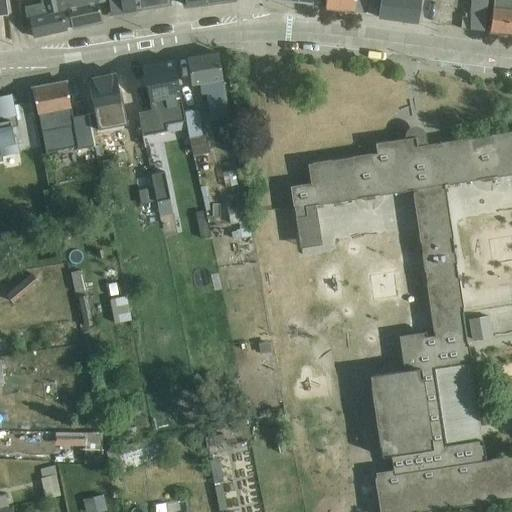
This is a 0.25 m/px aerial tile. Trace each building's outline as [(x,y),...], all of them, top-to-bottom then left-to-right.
[(62,8),(60,0),(40,0),(41,4),(25,7),(26,13),(21,14),(23,27),(32,26),(34,38),(66,31),(65,25),(71,23),(67,7),(62,8)] [(72,29),(102,23),(98,4),(105,2),(104,0),(60,0),(62,8),(67,7),(71,23),(72,29)] [(137,11),(134,0),(109,0),(111,15),(137,11)] [(134,0),(137,11),(171,5),(170,0),(134,0)] [(365,13),(366,0),(326,0),(325,10),(353,13),(353,12),(365,13)] [(381,0),(378,17),(417,23),(419,0),(381,0)] [(470,0),(469,30),(483,32),(487,0),(470,0)] [(511,0),(493,0),(489,33),(511,35),(511,0)] [(228,117),(218,55),(218,53),(187,59),(192,85),(200,84),(201,95),(205,94),(210,120),(228,117)] [(173,61),(142,67),(151,110),(138,113),(139,122),(142,136),(167,131),(166,125),(185,121),(183,113),(173,61)] [(112,75),(111,73),(99,75),(99,77),(88,80),(95,113),(88,114),(89,115),(95,146),(98,161),(112,157),(111,150),(113,150),(108,127),(126,123),(123,109),(125,109),(121,90),(118,91),(114,74),(112,75)] [(73,119),(66,82),(32,88),(38,115),(39,115),(47,153),(78,147),(78,149),(95,146),(89,115),(73,119)] [(0,161),(1,161),(1,156),(15,154),(15,153),(19,152),(16,136),(13,137),(11,127),(17,126),(11,94),(0,96),(0,161)] [(185,121),(192,157),(210,153),(206,135),(202,135),(196,110),(183,113),(185,121)] [(142,136),(139,122),(127,125),(129,134),(119,137),(122,153),(145,148),(142,136)] [(443,185),(511,174),(511,132),(431,145),(428,132),(423,126),(416,126),(408,131),(407,139),(375,144),(376,154),(318,163),(321,182),(290,187),(300,249),(322,245),(315,205),(413,190),(433,334),(434,334),(435,336),(426,338),(426,333),(399,337),(404,372),(369,378),(371,387),(370,387),(379,448),(380,448),(382,457),(391,456),(393,471),(376,473),(376,478),(374,478),(379,511),(417,511),(511,497),(511,456),(491,459),(492,461),(485,462),(484,458),(485,457),(483,445),(482,446),(469,359),(470,358),(468,347),(467,347),(462,313),(462,312),(462,309),(463,309),(445,189),(444,189),(443,185)] [(154,202),(158,216),(172,213),(168,199),(170,198),(164,171),(149,174),(154,202)] [(244,194),(225,198),(230,224),(248,221),(244,194)] [(159,224),(156,211),(135,216),(137,229),(159,224)] [(252,237),(233,239),(234,249),(237,248),(238,257),(254,255),(252,237)] [(81,271),(72,273),(76,292),(85,291),(81,271)] [(39,282),(32,273),(6,295),(13,303),(39,282)] [(86,296),(79,298),(85,327),(92,326),(86,296)] [(126,297),(110,300),(115,324),(131,321),(126,297)] [(468,318),(472,341),(495,337),(490,315),(468,318)] [(5,343),(0,344),(0,356),(15,353),(14,344),(6,345),(5,343)] [(138,437),(136,427),(118,431),(120,441),(138,437)] [(227,447),(221,430),(205,435),(209,452),(227,447)] [(101,463),(101,433),(85,433),(85,462),(101,463)] [(105,453),(113,475),(162,459),(155,438),(105,453)] [(54,466),(40,470),(43,478),(41,478),(46,499),(60,496),(54,466)] [(101,493),(82,498),(86,511),(98,511),(106,510),(101,493)] [(6,495),(0,496),(0,509),(9,507),(6,495)]
